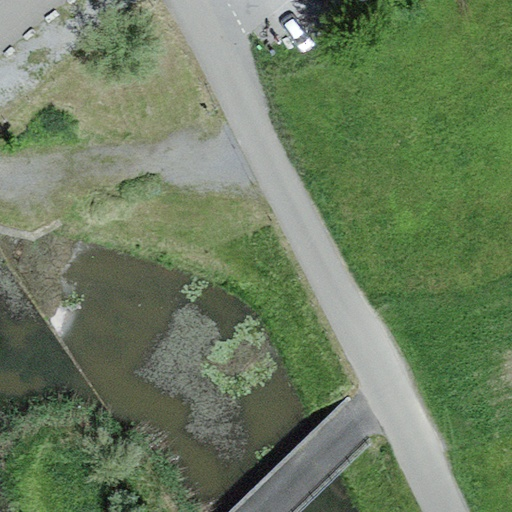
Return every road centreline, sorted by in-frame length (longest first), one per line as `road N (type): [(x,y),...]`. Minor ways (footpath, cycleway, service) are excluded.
road 1 (track): [(199,10),(448,511)]
road 2 (track): [(394,404),(363,422),(272,511)]
